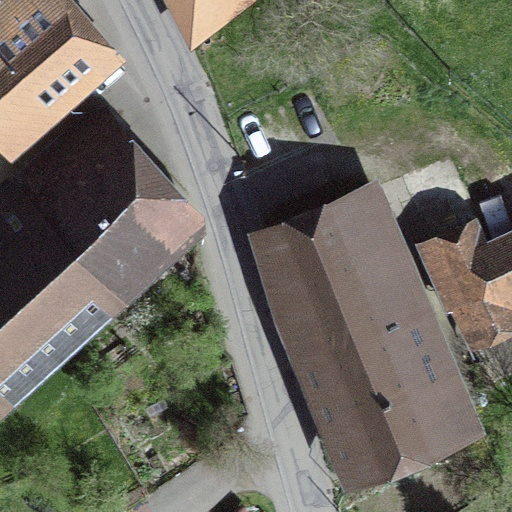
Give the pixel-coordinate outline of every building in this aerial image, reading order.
[(53,0),(0,0),(0,135),(97,48),(53,0)] [(179,0),(208,52),(279,0),(179,0)] [(10,180),(110,289),(190,215),(91,107),(10,180)] [(0,388),(110,289),(10,180),(0,189),(0,388)] [(368,186),(257,232),(356,467),(466,421),(368,186)] [(478,337),(511,320),(511,235),(495,244),(479,211),(428,235),(478,337)]
